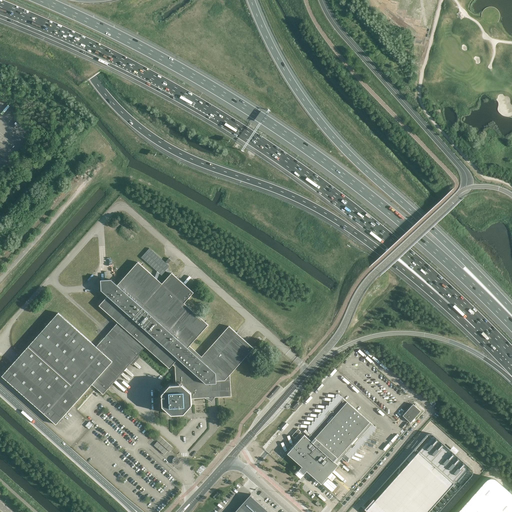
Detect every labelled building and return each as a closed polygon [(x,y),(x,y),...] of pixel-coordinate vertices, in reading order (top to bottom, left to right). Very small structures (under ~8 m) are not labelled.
[(460,11),(456,14),(461,20),(465,18),(460,11)] [(192,405),(191,399),(205,398),(212,402),(214,397),(231,397),(230,375),(253,348),(229,326),(202,357),(189,346),(208,325),(184,304),(194,293),(171,273),(162,284),(138,262),(117,285),(111,280),(101,280),(101,291),(108,296),(99,306),(118,323),(96,347),(58,313),(2,376),(56,425),(92,385),(103,394),(145,347),(169,369),(173,365),(175,367),(176,385),(170,385),(162,394),(162,407),(171,415),(184,414),(192,405)] [(377,429),(372,424),(343,399),(339,394),(338,394),(337,398),(335,398),(334,402),(331,402),(331,406),(328,406),(328,409),(325,409),(324,413),(321,413),(321,414),(320,414),(320,418),(317,418),(317,422),(314,422),(313,426),(311,425),(310,432),(312,433),(308,438),(304,435),(287,454),(302,467),(299,470),(296,473),(301,477),(303,474),(304,475),(307,471),(321,484),(338,465),(337,464),(345,454),(351,458),(353,459),(354,455),(355,456),(357,452),(358,453),(360,449),(361,449),(363,445),(364,446),(364,445),(365,445),(366,441),(368,442),(369,438),(371,439),(372,435),(374,435),(375,431),(376,432),(377,429)] [(413,404),(402,416),(410,423),(421,411),(413,404)] [(298,429),(292,436),(295,438),(301,432),(298,429)] [(170,451),(174,448),(162,436),(154,444),(165,454),(169,450),(170,451)] [(418,452),(367,510),(368,510),(370,511),(428,511),(454,484),(453,483),(453,484),(419,453),(419,452),(418,452)] [(485,481),(457,511),(511,511),(511,493),(497,480),(496,480),(496,479),(495,479),(494,479),(494,478),(493,478),(492,478),(491,478),(490,478),(489,478),(489,479),(488,479),(487,479),(487,480),(486,480),(485,481)] [(268,511),(250,496),(251,495),(250,495),(245,504),(240,511),(268,511)]
